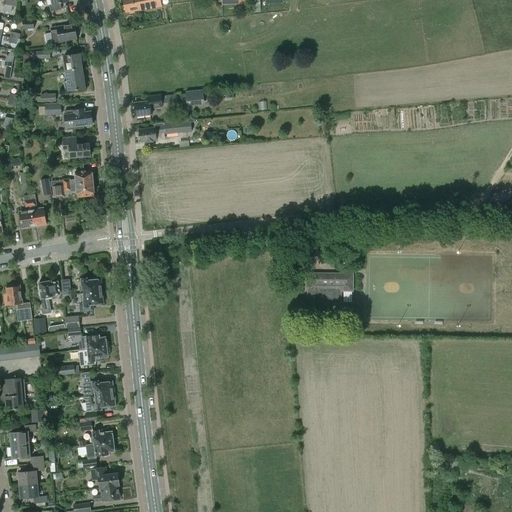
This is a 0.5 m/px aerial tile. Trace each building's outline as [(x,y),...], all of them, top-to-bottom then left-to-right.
[(67,0),(50,0),(52,5),(49,7),(50,12),(61,10),(59,3),(68,1),(67,0)] [(122,0),(125,12),(140,10),(140,11),(161,6),(159,0),(122,0)] [(33,21),(22,21),(22,29),(27,29),(27,32),(32,31),(32,29),(33,29),(33,21)] [(51,33),(44,34),(46,44),(69,41),(69,40),(76,38),(74,27),(68,28),(67,26),(50,29),(51,33)] [(65,71),(81,68),(79,55),(63,57),(65,71)] [(65,71),(67,82),(64,82),(65,91),(84,88),(81,68),(65,71)] [(185,91),(185,92),(186,103),(203,102),(202,90),(185,91)] [(148,96),(149,101),(134,103),(136,116),(151,114),(150,108),(162,106),(162,105),(177,103),(175,95),(161,96),(160,95),(148,96)] [(61,102),(45,103),(46,114),(62,113),(61,102)] [(65,115),(64,115),(66,128),(67,128),(67,130),(78,129),(77,127),(83,126),(93,125),(91,112),(84,113),(83,109),(65,112),(65,115)] [(140,137),(139,138),(139,141),(140,142),(141,143),(147,143),(147,144),(153,143),(153,142),(156,142),(156,135),(165,134),(165,135),(185,134),(190,133),(189,122),(184,123),(154,125),(155,129),(139,130),(140,137)] [(89,144),(76,145),(75,138),(56,140),(57,144),(63,144),(64,151),(69,151),(70,159),(90,157),(89,144)] [(12,173),(11,167),(20,166),(19,160),(4,162),(6,174),(12,173)] [(69,180),(69,181),(70,186),(93,184),(92,171),(75,172),(75,180),(69,181),(69,180)] [(48,179),(41,180),(43,196),(51,194),(48,179)] [(93,184),(70,186),(58,187),(54,187),(55,196),(64,195),(64,192),(70,191),(70,193),(76,192),(77,198),(94,196),(93,184)] [(35,194),(29,195),(34,227),(46,225),(44,209),(37,210),(35,194)] [(24,202),(26,212),(19,213),(22,229),(34,227),(29,195),(24,196),(25,201),(24,202)] [(340,292),(347,292),(352,292),(352,275),(308,274),(307,322),(340,322),(340,292)] [(100,280),(87,281),(86,279),(81,280),(82,294),(101,292),(100,280)] [(43,283),(38,284),(41,299),(43,308),(41,309),(42,314),(51,312),(48,298),(53,297),(53,296),(60,295),(58,282),(51,283),(50,281),(49,282),(48,280),(44,281),(43,283)] [(7,293),(3,294),(5,306),(16,305),(17,314),(22,313),(23,321),(31,320),(30,308),(22,309),(21,304),(19,286),(13,287),(12,286),(8,287),(8,288),(6,288),(7,293)] [(82,294),(83,305),(80,305),(80,312),(93,311),(93,305),(103,304),(101,292),(82,294)] [(65,318),(66,329),(79,327),(78,317),(65,318)] [(46,334),(45,326),(41,326),(40,320),(34,321),(36,335),(46,334)] [(99,336),(86,337),(81,338),(81,342),(79,343),(80,351),(87,350),(108,348),(107,342),(105,342),(105,338),(99,339),(99,336)] [(80,351),(79,351),(80,361),(82,361),(82,366),(95,364),(95,362),(101,361),(101,358),(107,358),(107,354),(108,353),(108,348),(106,348),(87,350),(80,351)] [(56,368),(56,376),(74,374),(73,366),(56,368)] [(89,372),(81,373),(81,379),(82,379),(84,379),(84,382),(86,397),(84,397),(84,398),(86,397),(113,394),(111,382),(99,384),(99,383),(98,383),(98,381),(90,382),(89,372)] [(23,409),(21,385),(20,378),(0,379),(0,387),(4,387),(4,396),(1,396),(1,402),(5,402),(6,410),(23,409)] [(113,394),(86,397),(87,412),(101,410),(101,408),(102,408),(102,407),(114,406),(113,394)] [(44,422),(44,414),(43,410),(31,411),(32,423),(44,422)] [(96,414),(85,415),(86,422),(96,420),(96,414)] [(86,422),(79,423),(80,431),(92,429),(91,421),(86,422)] [(23,425),(23,431),(10,432),(11,446),(28,444),(27,432),(35,431),(35,424),(23,425)] [(94,444),(115,441),(114,436),(112,435),(111,432),(105,433),(105,430),(92,431),(94,444)] [(115,447),(115,441),(94,444),(86,445),(88,460),(96,459),(95,456),(108,455),(108,452),(114,451),(113,448),(115,447)] [(29,457),(28,444),(11,446),(12,459),(29,457)] [(31,464),(43,463),(42,456),(30,457),(31,464)] [(96,459),(88,460),(82,461),(82,468),(96,466),(96,459)] [(31,464),(31,471),(18,472),(19,485),(36,484),(35,471),(43,470),(43,463),(31,464)] [(117,473),(106,474),(105,468),(91,469),(92,481),(98,480),(99,488),(118,485),(117,473)] [(37,497),(36,484),(19,485),(20,498),(33,497),(34,503),(46,502),(45,496),(37,497)] [(100,488),(101,496),(94,497),(95,502),(120,499),(118,486),(118,485),(99,488),(99,489),(100,488)]
